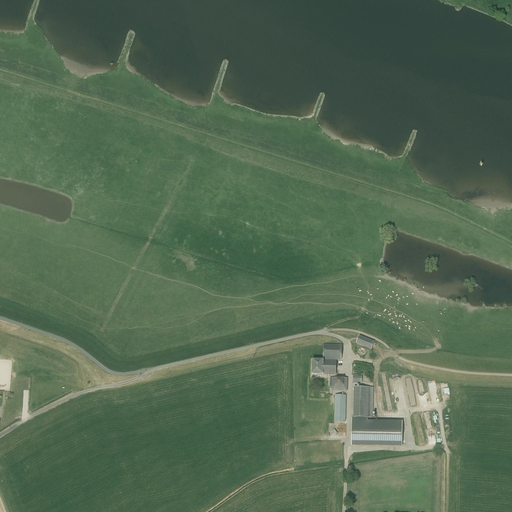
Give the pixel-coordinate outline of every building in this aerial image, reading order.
[(371,350),(375,341),(359,335),(356,344),(371,350)] [(324,345),(323,360),(341,360),(342,345),(324,345)] [(335,375),(336,361),(313,360),(312,374),(335,375)] [(332,378),(332,390),(347,391),(347,390),(347,379),(332,378)] [(446,393),(449,392),(448,384),(439,386),(440,396),(446,395),(446,393)] [(354,387),(353,417),(370,418),(370,387),(354,387)] [(335,395),(334,422),(345,423),(346,396),(335,395)] [(0,418),(8,419),(8,410),(11,410),(11,406),(8,406),(4,406),(4,408),(0,408),(0,418)] [(368,418),(352,418),(352,445),(402,446),(402,422),(368,421),(368,418)]
